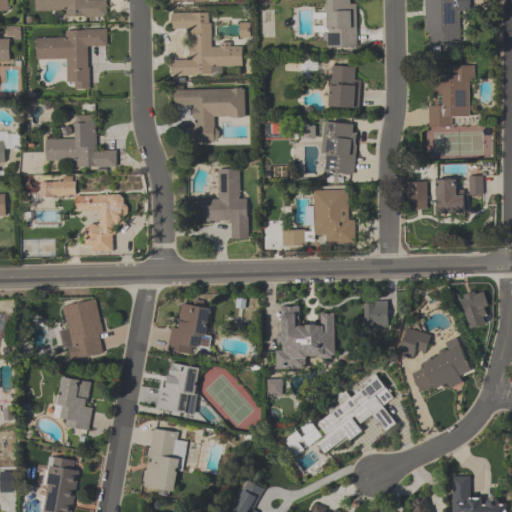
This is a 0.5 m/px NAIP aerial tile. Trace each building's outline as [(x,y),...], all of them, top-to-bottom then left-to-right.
[(0,0),(0,10),(9,10),(9,0),(0,0)] [(107,18),(106,0),(93,0),(88,0),(35,0),(35,11),(66,11),(66,18),(107,18)] [(356,49),(356,0),(326,0),(326,49),(356,49)] [(426,0),(426,43),(461,43),(460,13),(470,13),(469,0),(426,0)] [(211,13),(172,14),(172,31),(190,31),(191,60),(172,60),(173,77),(212,77),(212,67),(243,66),(242,47),(212,47),(211,13)] [(36,60),(67,60),(67,90),(89,90),(88,49),(107,49),(107,29),(65,30),(65,40),(36,40),(36,60)] [(0,63),(11,63),(10,41),(0,41),(0,63)] [(361,77),(353,77),(353,67),(330,66),(329,108),(360,109),(361,77)] [(429,128),(478,126),(478,117),(472,117),(471,69),(436,69),(437,107),(429,107),(429,128)] [(174,90),(174,109),(194,109),(194,142),(216,142),(216,119),(245,119),(245,89),(174,90)] [(45,140),(45,161),(75,161),(75,168),(116,168),(116,151),(96,151),(96,116),(75,116),(75,140),(45,140)] [(357,124),(323,123),(321,162),(327,162),(326,174),(355,175),(357,124)] [(248,200),(240,200),(240,170),(218,170),(218,200),(197,200),(198,223),(230,222),(230,241),(248,240),(248,200)] [(483,178),(468,178),(468,197),(483,197),(483,178)] [(125,195),(75,195),(75,181),(40,181),(40,197),(76,197),(76,213),(98,213),(98,224),(87,224),(87,252),(114,252),(114,222),(125,222),(125,195)] [(408,211),(427,211),(427,182),(408,182),(408,211)] [(436,182),(436,213),(465,213),(465,191),(457,191),(457,182),(436,182)] [(324,245),(355,246),(355,221),(346,221),(346,191),(314,190),(313,235),(324,235),(324,245)] [(305,246),(305,233),(285,233),(285,246),(305,246)] [(62,307),(95,299),(103,333),(99,335),(103,353),(71,361),(67,348),(64,349),(59,330),(67,329),(62,307)] [(365,304),(390,301),(393,330),(365,331),(365,304)] [(181,303),(210,308),(205,337),(200,336),(197,348),(193,348),(191,354),(167,351),(171,328),(177,329),(181,303)] [(281,307),(299,306),(301,325),(321,325),(321,314),(334,313),(335,358),(308,358),(308,369),(277,369),(276,350),(282,351),(281,307)] [(407,328),(431,335),(425,352),(415,349),(412,359),(399,354),(407,328)] [(455,337),(472,371),(460,377),(462,382),(450,390),(447,385),(435,390),(433,386),(420,392),(411,373),(424,368),(422,363),(447,351),(444,342),(455,337)] [(171,362),(201,368),(196,396),(189,396),(186,414),(158,409),(161,386),(167,386),(171,362)] [(375,374),(348,393),(346,391),(335,398),(340,407),(318,424),(327,438),(319,444),(324,454),(351,441),(363,431),(358,426),(371,416),(384,430),(396,424),(383,406),(393,399),(375,374)] [(62,377),(91,382),(85,406),(92,408),(90,430),(65,427),(66,420),(60,419),(63,406),(57,405),(61,375),(62,377)] [(268,382),(268,399),(284,399),(284,382),(268,382)] [(310,423),(321,436),(297,456),(283,441),(310,423)] [(153,429),(178,432),(172,456),(178,458),(174,493),(143,487),(153,429)] [(54,457),(75,460),(73,469),(78,471),(70,511),(46,511),(50,466),(54,457)] [(506,511),(506,503),(499,502),(497,498),(488,498),(487,501),(482,501),(481,497),(471,496),(470,477),(453,477),(451,511),(506,511)] [(230,511),(248,482),(264,489),(253,509),(257,511),(230,511)] [(427,498),(430,511),(412,511),(409,501),(427,498)]
